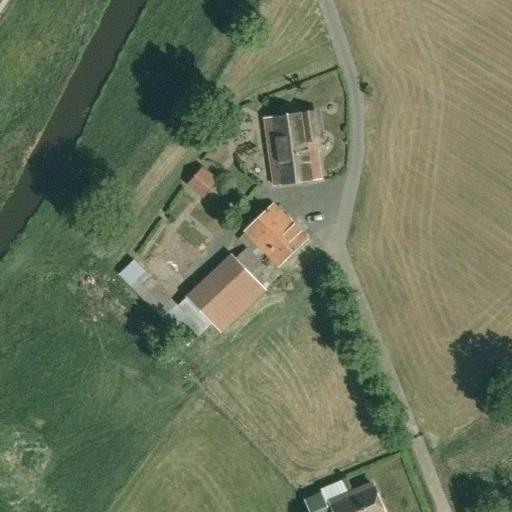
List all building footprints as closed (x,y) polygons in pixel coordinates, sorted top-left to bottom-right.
[(273,185),(320,179),(315,142),(321,141),(318,113),(265,121),(273,185)] [(214,178),(201,167),(186,185),(199,196),(214,178)] [(279,267),(308,239),(273,203),(244,231),(279,267)] [(191,252),(185,246),(177,254),(184,260),(191,252)] [(184,304),(142,259),(128,272),(196,347),(221,324),(230,335),(278,291),(242,252),(184,304)] [(335,511),(384,511),(373,484),(331,502),(335,511)] [(311,511),(320,511),(328,508),(321,491),(306,498),(311,511)]
